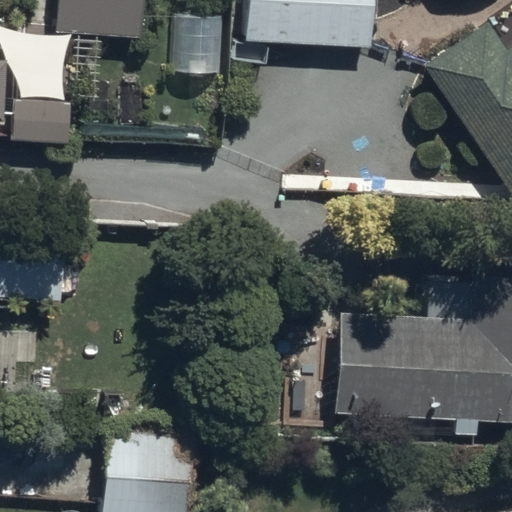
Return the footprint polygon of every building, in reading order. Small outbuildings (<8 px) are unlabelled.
[(142,0),(57,0),(55,31),(139,37),(142,0)] [(370,0),(246,0),(245,42),(369,48),(370,0)] [(482,0),(474,0),(418,44),(506,180),(511,176),(511,23),(502,30),(482,0)] [(62,100),(5,95),(1,136),(59,141),(62,100)] [(0,224),(0,295),(52,297),(54,226),(0,224)] [(333,298),(329,395),(511,402),(511,259),(465,258),(463,303),(333,298)] [(176,511),(178,431),(97,429),(95,511),(176,511)] [(511,511),(511,485),(439,511),(511,511)]
